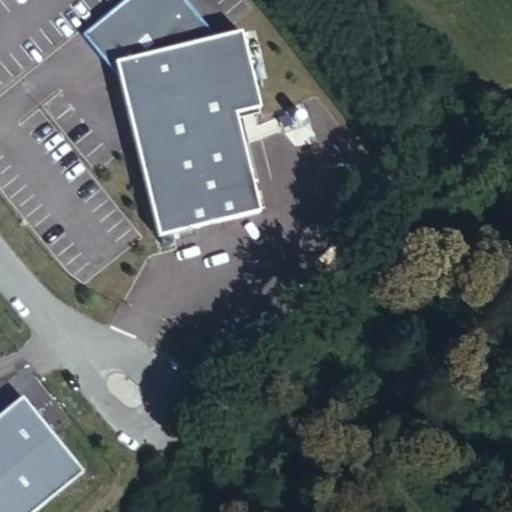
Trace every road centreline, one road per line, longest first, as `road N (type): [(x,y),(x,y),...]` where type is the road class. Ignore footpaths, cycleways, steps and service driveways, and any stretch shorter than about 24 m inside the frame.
road 1 (track): [(113,380),(174,383),(196,371),(367,511)]
road 2 (unclassified): [(113,380),(0,253)]
road 3 (unknown): [(102,253),(0,137)]
